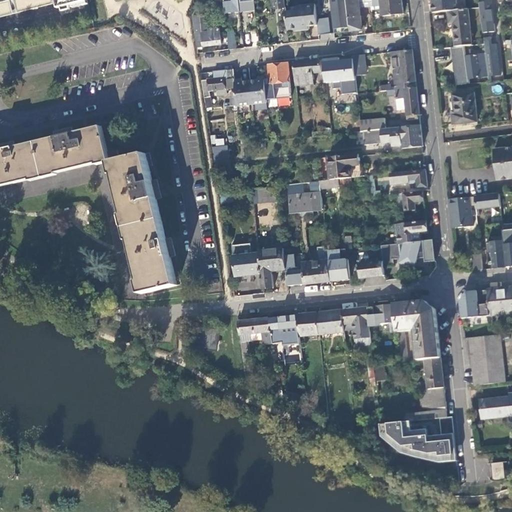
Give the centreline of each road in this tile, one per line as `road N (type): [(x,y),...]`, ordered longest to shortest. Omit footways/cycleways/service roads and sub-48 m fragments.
road 1 (residential): [(445,288),(156,311)]
road 2 (residential): [(418,39),(445,288)]
road 3 (residential): [(418,39),(199,64)]
road 4 (residential): [(445,288),(467,484)]
